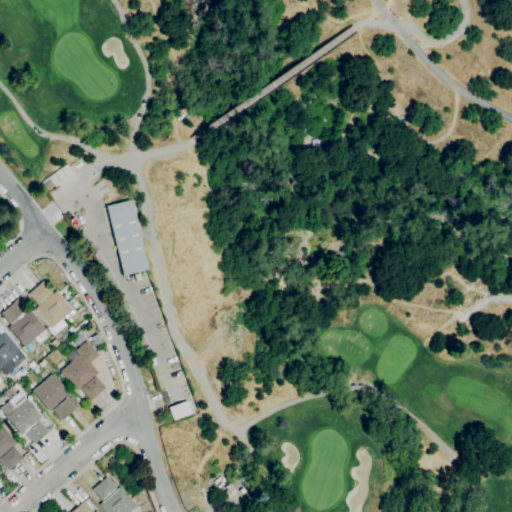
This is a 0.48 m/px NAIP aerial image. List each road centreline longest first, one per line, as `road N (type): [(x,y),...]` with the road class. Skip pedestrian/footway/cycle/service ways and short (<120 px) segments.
road 1 (residential): [(0,176),(120,344),(172,511)]
road 2 (residential): [(12,511),(108,430),(140,414)]
